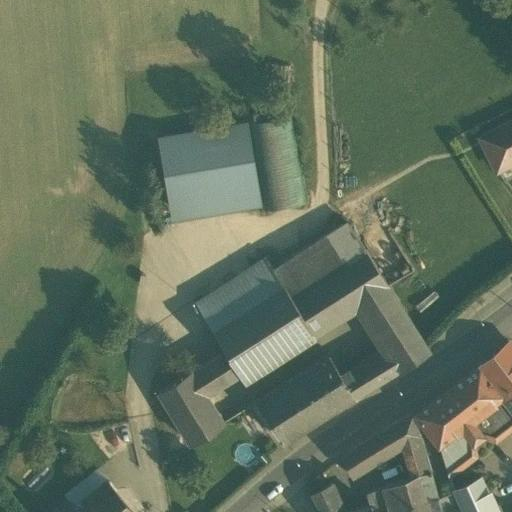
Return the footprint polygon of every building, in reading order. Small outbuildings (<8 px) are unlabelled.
[(291,114),(248,122),(262,209),(305,202),(291,114)] [(511,121),(481,137),(497,167),(511,159),(511,121)] [(246,124),(155,139),(169,223),(260,208),(246,124)] [(348,223),(274,271),(293,299),(367,252),(348,223)] [(274,271),(267,259),(196,304),(225,351),(238,374),(240,377),(356,303),(387,284),(367,252),(293,299),(274,271)] [(430,351),(387,284),(356,303),(387,351),(399,370),(430,351)] [(511,347),(508,343),(478,366),(501,396),(500,397),(511,412),(511,347)] [(225,351),(191,373),(205,395),(238,374),(225,351)] [(387,351),(348,376),(360,395),(399,370),(387,351)] [(328,356),(256,401),(284,444),(355,398),(343,379),(328,356)] [(478,366),(415,414),(428,432),(438,445),(461,427),(470,420),(500,397),(501,396),(478,366)] [(191,373),(190,371),(158,391),(191,444),(223,424),(205,395),(191,373)] [(360,395),(348,376),(343,379),(355,398),(360,395)] [(511,412),(500,397),(470,420),(482,435),(494,438),(511,424),(511,412)] [(414,413),(413,412),(410,413),(354,446),(341,457),(352,478),(400,450),(404,448),(405,453),(410,476),(429,472),(419,435),(428,432),(415,414),(414,413)] [(470,420),(461,427),(472,442),(482,435),(470,420)] [(461,427),(438,445),(447,474),(447,475),(473,455),(472,442),(461,427)] [(63,495),(68,501),(77,511),(85,511),(87,511),(82,505),(105,486),(109,483),(96,467),(63,495)] [(410,477),(382,487),(383,488),(389,510),(403,506),(403,508),(422,501),(422,500),(434,497),(437,497),(429,472),(410,476),(410,477)] [(495,511),(480,477),(452,490),(454,493),(462,511),(495,511)] [(369,505),(344,511),(339,511),(331,483),(310,494),(320,511),(372,511),(371,505),(369,505)] [(87,511),(85,511),(77,511),(68,501),(54,511),(126,511),(105,486),(82,505),(87,511)] [(366,494),(369,505),(371,505),(372,511),(381,511),(389,510),(383,488),(366,494)] [(403,506),(389,510),(389,511),(438,511),(434,497),(422,500),(422,501),(403,508),(403,506)]
